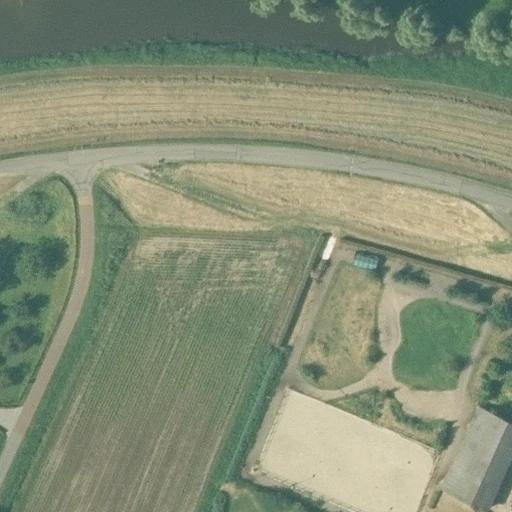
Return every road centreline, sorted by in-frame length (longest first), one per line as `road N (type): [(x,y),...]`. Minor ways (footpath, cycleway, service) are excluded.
road 1 (unclassified): [(511,207),(436,182),(209,155),(88,154)]
road 2 (unclassified): [(0,469),(70,306),(88,154)]
